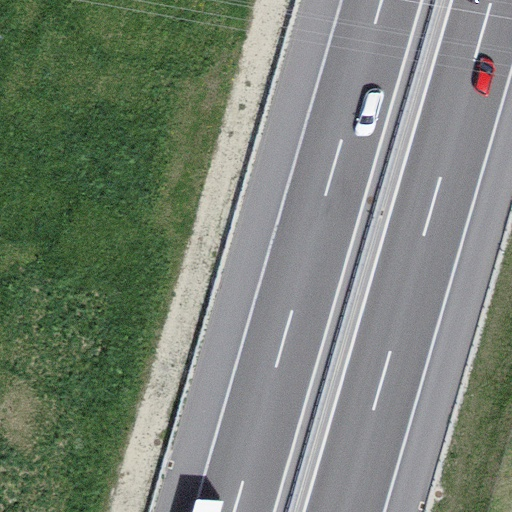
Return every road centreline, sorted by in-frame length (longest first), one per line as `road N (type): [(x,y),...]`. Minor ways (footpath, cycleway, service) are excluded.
road 1 (motorway): [(344,511),(491,0)]
road 2 (motorway): [(381,0),(234,511)]
